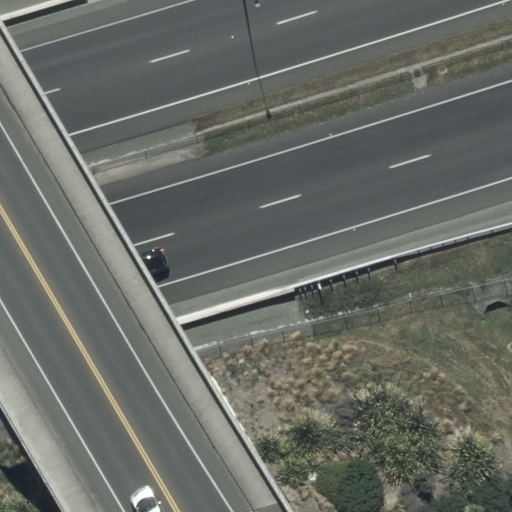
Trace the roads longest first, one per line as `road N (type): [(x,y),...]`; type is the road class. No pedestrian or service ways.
road 1 (motorway): [(511,129),(0,285)]
road 2 (motorway): [(0,105),(349,0)]
road 3 (secondary): [(175,511),(0,209)]
